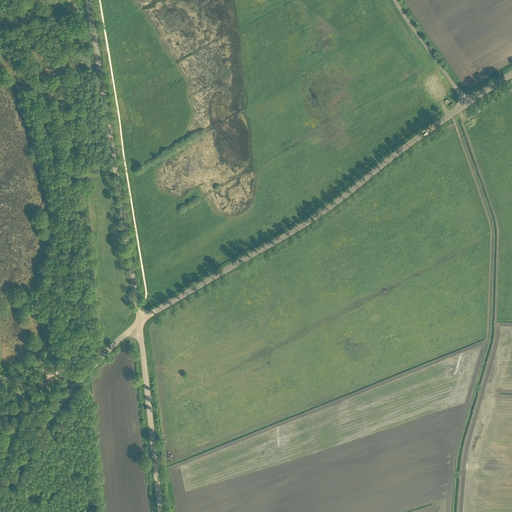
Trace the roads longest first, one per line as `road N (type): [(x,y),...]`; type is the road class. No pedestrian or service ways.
road 1 (tertiary): [(139,321),(310,220),(466,102)]
road 2 (tertiary): [(139,321),(88,0)]
road 3 (tertiary): [(0,491),(83,375),(139,321)]
road 4 (tertiary): [(159,511),(139,321)]
road 5 (unclassified): [(466,102),(394,0)]
